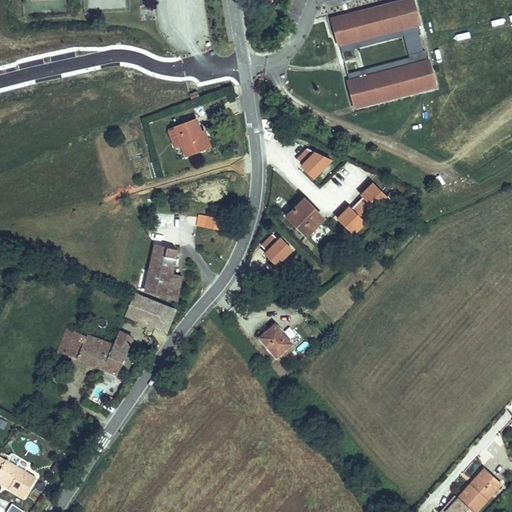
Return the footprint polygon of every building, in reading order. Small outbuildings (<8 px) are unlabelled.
[(409,0),(350,0),(328,5),(335,38),(348,35),(346,27),(356,25),(357,30),(391,22),(390,17),(400,15),(403,25),(415,23),(409,0)] [(353,58),(340,60),(348,93),(427,75),(419,39),(407,42),(409,53),(399,55),(397,50),(364,58),(365,63),(354,66),(353,58)] [(359,42),(342,47),(343,51),(360,47),(359,42)] [(205,133),(208,132),(203,118),(181,125),(190,157),(211,151),(205,133)] [(217,149),(211,131),(208,132),(205,133),(211,151),(217,149)] [(295,169),(319,180),(328,158),(304,147),(295,169)] [(362,198),(352,209),(364,220),(386,195),(371,181),(358,195),(362,198)] [(292,191),(273,204),(288,227),(307,214),(292,191)] [(348,205),(334,219),(351,236),(365,222),(348,205)] [(220,212),(205,210),(202,229),(216,231),(220,212)] [(259,245),(265,251),(261,254),(275,267),(292,250),(273,232),(259,245)] [(156,246),(149,245),(138,287),(160,291),(164,275),(170,249),(156,246)] [(179,279),(164,275),(160,291),(175,295),(179,279)] [(143,296),(124,290),(118,308),(137,315),(146,318),(156,323),(164,303),(143,296)] [(253,328),(269,347),(282,336),(267,317),(253,328)] [(63,326),(56,350),(94,363),(98,364),(103,350),(86,345),(88,334),(63,326)] [(125,331),(113,328),(109,340),(102,365),(114,370),(125,331)] [(109,340),(88,334),(86,345),(103,350),(98,364),(102,365),(109,340)] [(49,391),(58,394),(61,384),(53,381),(49,391)] [(116,467),(136,439),(127,433),(107,461),(116,467)] [(20,495),(32,475),(0,455),(0,478),(6,483),(4,485),(20,495)] [(479,462),(463,480),(466,482),(482,464),(479,462)] [(463,511),(495,476),(482,464),(466,482),(463,480),(452,493),(449,491),(440,500),(443,503),(440,506),(446,511),(463,511)]
